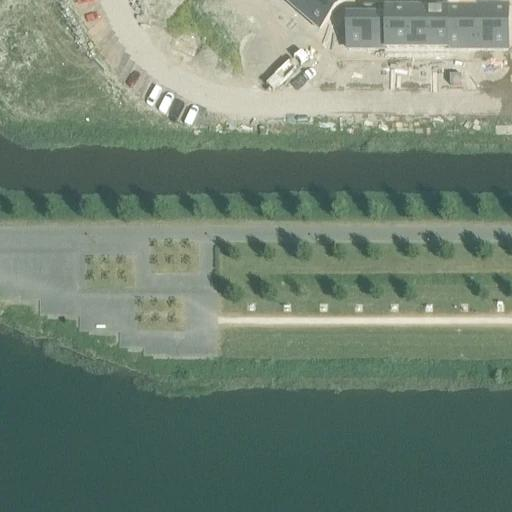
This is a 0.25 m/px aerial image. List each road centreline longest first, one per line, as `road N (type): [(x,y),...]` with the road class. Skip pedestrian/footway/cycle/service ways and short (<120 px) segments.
road 1 (residential): [(282,105),(511,104)]
road 2 (residential): [(115,0),(138,55),(208,105),(282,105)]
road 3 (residential): [(282,105),(279,42),(231,0)]
